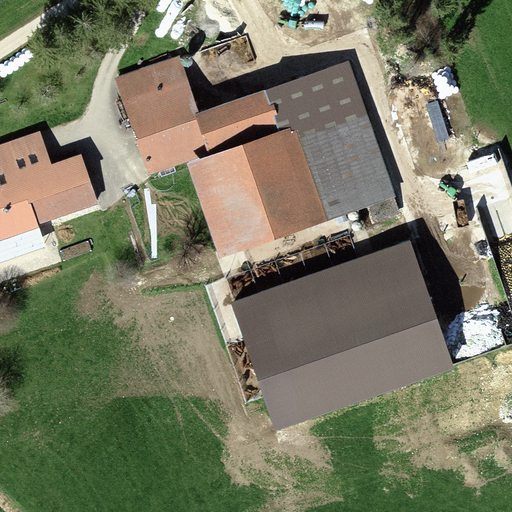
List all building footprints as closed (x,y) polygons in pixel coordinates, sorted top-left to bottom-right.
[(150,172),(203,154),(193,125),(173,65),(120,83),(150,172)] [(207,165),(277,142),(263,101),(193,125),(203,154),(207,165)] [(207,165),(185,173),(215,261),(361,211),(366,225),(392,216),(358,114),(277,142),(207,165)] [(37,137),(0,149),(0,213),(5,212),(13,237),(92,211),(77,166),(49,175),(37,137)] [(425,243),(235,312),(280,437),(471,367),(425,243)]
